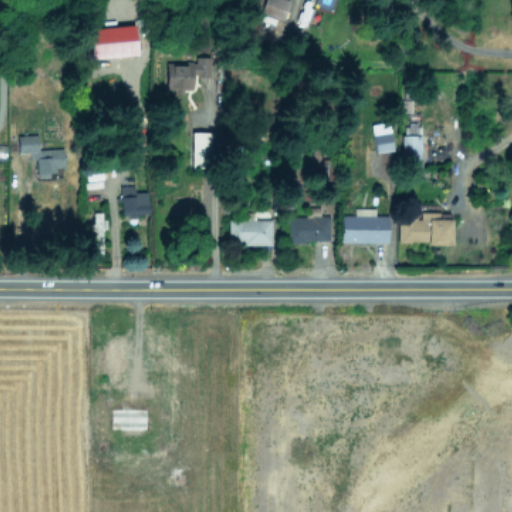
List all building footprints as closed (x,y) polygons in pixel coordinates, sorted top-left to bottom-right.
[(262,0),(260,14),(283,18),(286,0),(262,0)] [(314,0),(313,4),(331,9),(333,0),(314,0)] [(208,76),(209,56),(194,56),(194,62),(165,62),(165,90),(190,90),(190,76),(208,76)] [(387,122),(370,123),(373,151),(390,150),(387,122)] [(208,132),(190,131),(190,167),(208,167),(208,132)] [(62,148),(37,148),(36,134),(16,135),(16,152),(33,151),(34,175),(54,174),(54,166),(62,166),(62,148)] [(133,192),(132,185),(118,185),(119,215),(146,214),(145,191),(133,192)] [(327,215),(318,215),(318,207),(304,207),(304,216),(285,217),(286,241),(328,240),(327,215)] [(386,241),(386,215),(373,215),(373,208),(353,208),(352,214),(340,214),(340,241),(386,241)] [(101,211),(90,212),(92,229),(103,228),(101,211)] [(269,244),(270,219),(253,219),(253,212),(243,212),(243,219),(226,219),(226,243),(269,244)] [(450,243),(450,212),(417,212),(417,214),(396,214),(396,243),(450,243)] [(103,344),(103,367),(108,367),(109,385),(125,384),(124,353),(129,353),(129,344),(103,344)] [(144,408),(110,408),(110,429),(121,429),(121,435),(144,435),(144,408)]
